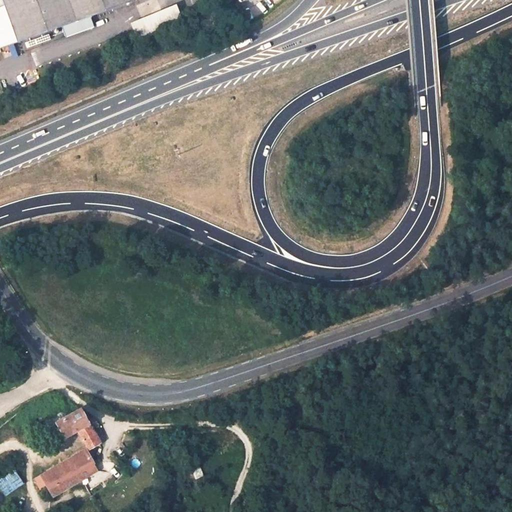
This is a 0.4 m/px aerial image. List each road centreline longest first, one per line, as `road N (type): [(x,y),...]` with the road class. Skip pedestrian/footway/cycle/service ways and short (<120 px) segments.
road 1 (tertiary): [(0,288),(54,359),(90,381),(141,393),(191,391),(511,282)]
road 2 (motorway): [(335,270),(287,244),(262,207),(259,163),(282,118),(313,95),(511,9)]
road 3 (trunk): [(0,213),(51,200),(118,199),(275,260),(335,270)]
road 4 (motorway): [(417,0),(430,147),(424,200),(405,240),(386,256),(335,270)]
road 5 (motorway): [(157,96),(450,0)]
road 6 (unknown): [(49,366),(121,426),(208,419),(242,429)]
road 7 (trunk): [(376,0),(208,69)]
road 8 (trunk): [(157,96),(0,163)]
road 9 (trunk): [(311,0),(286,24),(208,69)]
